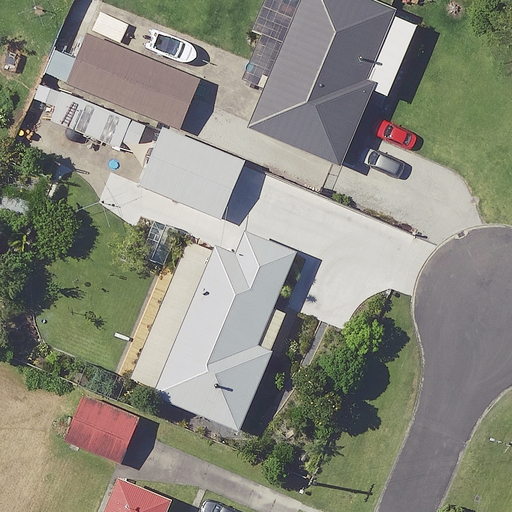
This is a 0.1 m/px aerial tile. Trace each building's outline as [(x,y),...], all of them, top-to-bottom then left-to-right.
[(415,17),(372,0),(269,0),(242,71),(258,77),(240,123),(335,161),(365,85),(385,93),(415,17)] [(196,79),(88,33),(67,80),(176,127),(196,79)] [(240,163),(160,130),(138,183),(218,216),(240,163)] [(290,252),(222,223),(151,392),(234,426),(284,307),(269,301),(290,252)] [(136,414),(79,392),(61,437),(118,459),(136,414)] [(178,511),(184,498),(117,471),(100,511),(178,511)]
